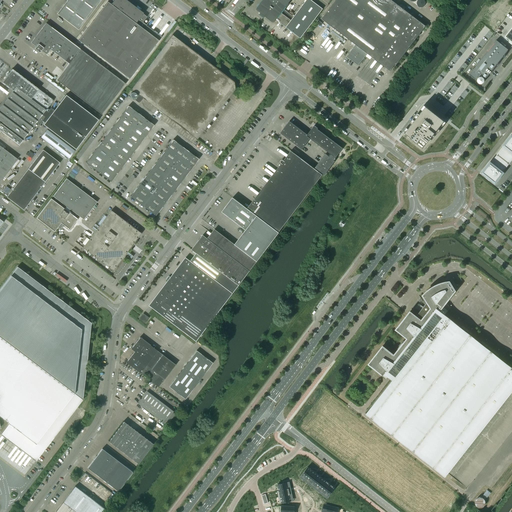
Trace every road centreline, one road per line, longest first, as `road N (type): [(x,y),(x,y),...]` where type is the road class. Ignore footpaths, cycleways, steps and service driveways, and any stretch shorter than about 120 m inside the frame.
road 1 (unclassified): [(118,313),(291,87)]
road 2 (unclassified): [(30,511),(106,405),(118,313)]
road 3 (tertiary): [(421,171),(297,78)]
road 4 (tertiary): [(291,87),(412,181)]
road 5 (unclassified): [(309,368),(333,358),(394,276),(393,259)]
road 6 (secondary): [(309,368),(393,259)]
road 7 (unclassified): [(118,313),(13,233)]
road 8 (secondary): [(261,411),(184,511)]
